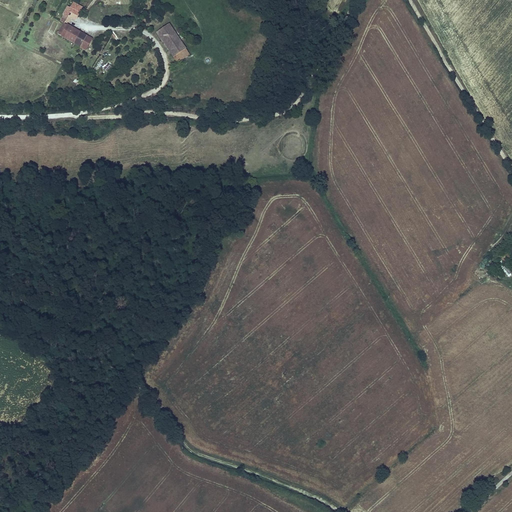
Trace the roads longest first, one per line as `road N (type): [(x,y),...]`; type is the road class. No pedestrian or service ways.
road 1 (track): [(0,298),(51,343),(111,364),(194,452),(337,511)]
road 2 (track): [(70,113),(155,110),(219,120),(280,112),(302,95),(354,0)]
road 3 (track): [(511,167),(409,0)]
